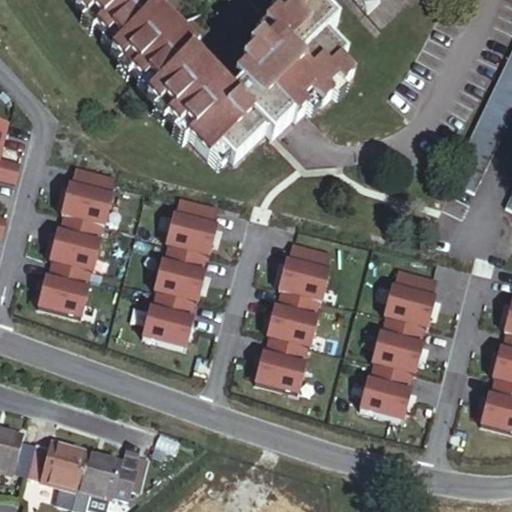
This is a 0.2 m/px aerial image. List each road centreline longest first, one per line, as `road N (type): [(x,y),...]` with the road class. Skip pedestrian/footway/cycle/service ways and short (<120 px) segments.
road 1 (residential): [(431,479),(485,259),(489,202),(511,155)]
road 2 (residential): [(0,70),(44,126),(0,294)]
road 3 (residential): [(431,479),(209,412)]
road 4 (residential): [(209,412),(0,340)]
road 5 (residential): [(209,412),(257,225)]
road 6 (residential): [(0,395),(149,441)]
